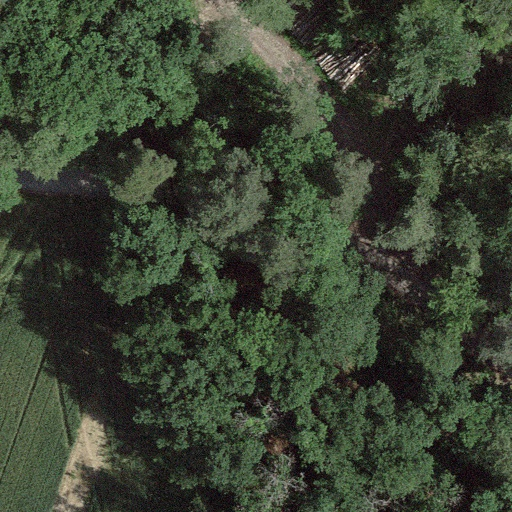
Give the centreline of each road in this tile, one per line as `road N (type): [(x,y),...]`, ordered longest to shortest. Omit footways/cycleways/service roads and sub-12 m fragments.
road 1 (track): [(404,275),(235,202),(0,177)]
road 2 (track): [(404,275),(370,181),(340,127),(228,0)]
road 3 (track): [(223,0),(123,115),(194,195)]
road 4 (track): [(511,360),(404,275)]
